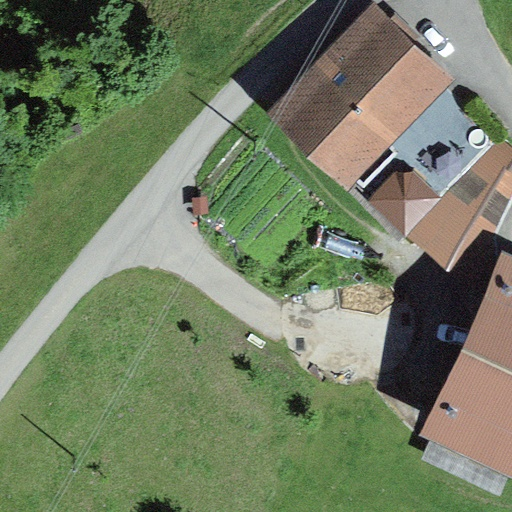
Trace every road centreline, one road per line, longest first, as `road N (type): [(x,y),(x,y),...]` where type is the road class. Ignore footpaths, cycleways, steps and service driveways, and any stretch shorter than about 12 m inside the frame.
road 1 (unclassified): [(0,383),(233,108),(351,0)]
road 2 (track): [(511,227),(434,313),(362,334),(262,311),(136,216)]
